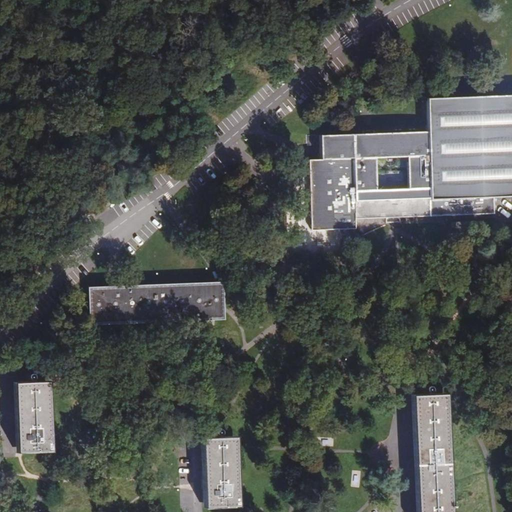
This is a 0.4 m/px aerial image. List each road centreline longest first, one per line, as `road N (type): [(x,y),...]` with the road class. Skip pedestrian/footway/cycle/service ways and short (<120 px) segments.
road 1 (unknown): [(0,123),(153,0)]
road 2 (unknown): [(192,455),(193,436),(231,399),(275,326)]
road 3 (unknown): [(120,511),(148,474),(166,399)]
